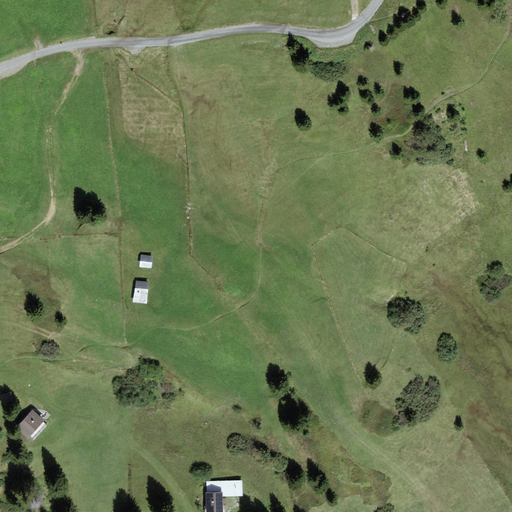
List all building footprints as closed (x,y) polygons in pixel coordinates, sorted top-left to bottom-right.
[(151,269),(152,256),(141,255),(139,267),(151,269)] [(145,305),(148,283),(136,281),(133,303),(145,305)] [(15,428),(27,440),(44,422),(31,410),(15,428)] [(242,481),(207,482),(207,493),(221,492),(221,498),(242,497),(242,481)] [(222,511),(221,498),(221,492),(207,493),(205,493),(206,511),(222,511)]
